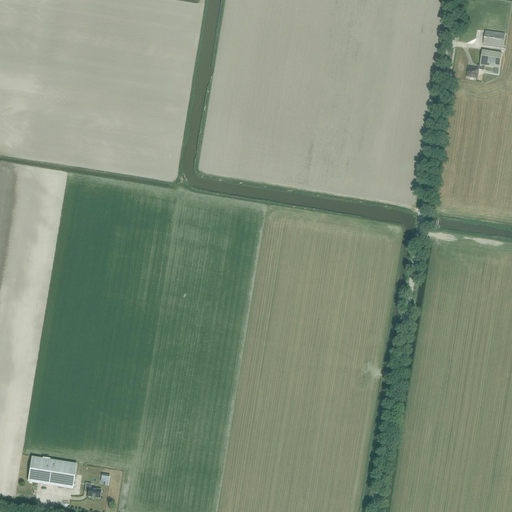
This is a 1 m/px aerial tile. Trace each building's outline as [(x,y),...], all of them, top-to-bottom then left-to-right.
[(503,48),(505,34),(485,31),(483,45),(503,48)] [(502,54),(482,50),(480,65),(478,65),(477,69),(468,68),(467,77),(478,79),(479,70),(484,70),(484,69),(485,67),(500,69),(502,54)] [(28,482),(38,483),(73,489),(77,464),(32,457),(28,482)] [(102,474),(101,482),(105,482),(104,485),(108,485),(110,475),(102,474)] [(89,491),(88,496),(100,498),(101,489),(91,488),(91,484),(86,483),(85,490),(89,491)]
